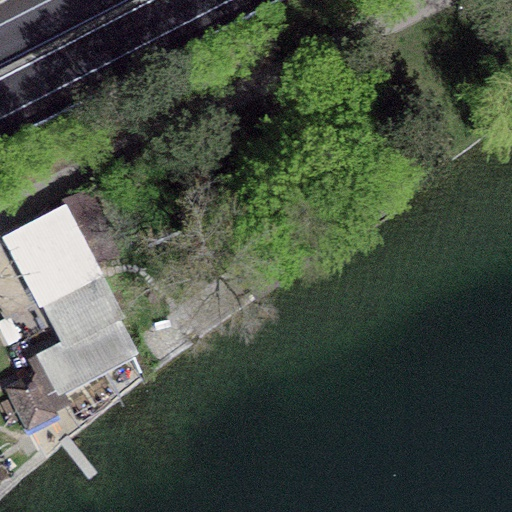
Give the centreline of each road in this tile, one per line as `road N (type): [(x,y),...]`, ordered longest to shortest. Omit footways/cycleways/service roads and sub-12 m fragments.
road 1 (residential): [(0,237),(426,0)]
road 2 (motorway): [(0,100),(198,0)]
